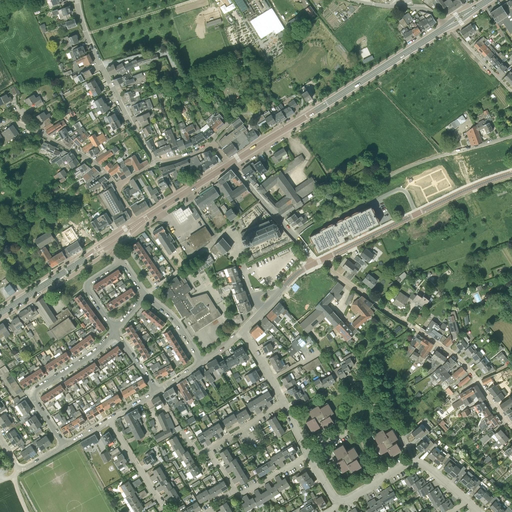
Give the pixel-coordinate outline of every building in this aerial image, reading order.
[(235,0),(241,12),(248,9),(244,0),(235,0)] [(264,0),(262,0),(262,1),(267,9),(270,8),(264,0)] [(435,0),(432,2),(436,8),(439,6),(446,15),(466,2),(464,0),(435,0)] [(511,32),(511,9),(507,2),(501,6),(501,5),(490,13),(496,23),(501,20),(510,34),(511,32)] [(70,6),(58,10),(57,9),(52,11),(53,16),(59,14),(61,19),(65,18),(64,15),(72,12),(70,6)] [(305,9),(311,18),(316,14),(310,6),(305,9)] [(271,7),(250,20),(261,38),(275,30),(277,33),(285,28),(271,7)] [(407,41),(415,35),(408,25),(413,22),(411,19),(412,19),(408,12),(402,17),(403,18),(399,21),(404,29),(401,31),(403,34),(402,34),(407,41)] [(420,12),(421,14),(429,26),(436,22),(431,14),(420,12)] [(426,29),(429,26),(421,14),(418,16),(416,14),(414,16),(417,19),(419,18),(426,29)] [(297,16),(286,23),(292,31),(302,25),(297,16)] [(421,32),(426,29),(419,18),(417,19),(414,16),(414,17),(412,19),(421,32)] [(207,27),(222,22),(221,18),(206,22),(207,27)] [(67,26),(68,28),(77,25),(74,19),(58,25),(59,29),(67,26)] [(415,35),(421,32),(412,19),(411,19),(413,22),(408,25),(415,35)] [(460,31),(466,40),(469,37),(469,36),(476,32),(470,24),(460,31)] [(71,48),(70,45),(79,41),(76,34),(68,38),(68,36),(64,38),(67,45),(63,46),(65,51),(71,48)] [(474,45),(478,49),(487,40),(485,39),(483,36),(480,40),(474,45)] [(478,49),(481,53),(490,44),(487,40),(478,49)] [(481,53),(485,57),(494,47),(491,44),(490,44),(481,53)] [(83,46),(69,52),(72,58),(75,57),(86,53),(83,46)] [(485,57),(488,60),(497,52),(493,48),(494,47),(485,57)] [(488,60),(492,65),(503,54),(500,52),(498,54),(497,52),(488,60)] [(496,69),(503,63),(508,58),(506,56),(504,53),(503,54),(492,65),(496,69)] [(89,54),(72,62),(74,66),(76,70),(79,68),(78,64),(83,62),(85,66),(93,62),(89,54)] [(137,61),(139,66),(159,60),(157,54),(137,61)] [(130,80),(133,78),(130,73),(132,72),(131,68),(134,67),(135,70),(140,69),(139,66),(137,61),(136,59),(132,61),(125,65),(125,68),(129,79),(130,80)] [(110,75),(117,72),(125,68),(125,65),(124,62),(122,63),(115,67),(114,64),(107,68),(110,75)] [(503,63),(496,69),(501,75),(508,68),(503,63)] [(127,80),(129,79),(125,68),(117,72),(120,77),(120,78),(120,79),(125,77),(127,80)] [(175,77),(183,74),(180,68),(172,71),(175,77)] [(81,74),(77,76),(81,82),(92,75),(89,69),(83,73),(83,72),(82,72),(81,72),(81,73),(81,74)] [(137,80),(139,85),(143,83),(140,78),(144,76),(142,71),(133,75),(136,80),(137,80)] [(120,79),(120,78),(113,80),(116,86),(124,82),(123,82),(125,81),(127,84),(135,81),(134,78),(133,78),(130,80),(129,79),(127,80),(125,77),(120,79)] [(98,86),(98,85),(95,80),(87,84),(86,81),(82,84),(84,86),(87,84),(90,90),(98,86)] [(90,90),(94,96),(101,92),(98,86),(90,90)] [(304,86),(298,89),(307,101),(309,100),(310,100),(311,99),(312,98),(307,90),(304,86)] [(130,103),(136,101),(141,99),(139,96),(136,97),(136,96),(134,93),(141,91),(140,88),(131,91),(125,93),(127,99),(129,103),(130,103)] [(0,105),(12,100),(10,96),(8,98),(6,94),(0,97),(0,105)] [(28,103),(29,106),(41,99),(39,96),(36,98),(34,94),(25,100),(27,104),(28,103)] [(98,108),(106,103),(102,97),(94,101),(98,108)] [(135,115),(153,108),(149,99),(137,104),(136,101),(130,103),(135,115)] [(294,113),(292,109),(298,105),(294,100),(288,103),(289,106),(281,111),(286,118),(294,113)] [(102,113),(111,108),(109,106),(108,106),(106,103),(98,108),(95,109),(97,112),(100,111),(102,113)] [(277,124),(286,118),(281,111),(280,109),(278,106),(276,108),(279,112),(277,113),(276,112),(275,113),(273,113),(271,110),(269,111),(276,122),(277,124)] [(270,126),(276,122),(269,111),(267,112),(267,111),(266,111),(265,112),(264,112),(264,113),(264,114),(263,115),(263,114),(255,119),(257,122),(259,126),(267,121),(270,126)] [(46,126),(52,123),(49,117),(51,116),(49,113),(46,115),(44,112),(35,117),(37,121),(38,120),(39,123),(44,120),(46,123),(44,124),(46,126)] [(136,117),(137,121),(138,121),(140,120),(140,122),(141,122),(142,126),(149,123),(147,117),(151,116),(149,112),(136,117)] [(110,123),(118,119),(115,113),(107,117),(110,123)] [(211,121),(218,129),(224,124),(221,120),(223,118),(219,114),(216,117),(214,115),(211,118),(212,119),(211,121)] [(236,137),(243,132),(246,130),(247,129),(243,124),(244,123),(238,115),(228,123),(230,125),(232,124),(236,129),(223,139),(219,142),(223,147),(236,137)] [(463,115),(451,122),(454,128),(467,121),(463,115)] [(213,133),(218,129),(211,121),(212,119),(211,118),(210,117),(205,121),(207,124),(206,125),(213,133)] [(110,123),(114,130),(121,126),(118,119),(110,123)] [(478,124),(475,125),(467,131),(472,146),(483,143),(480,137),(478,131),(484,128),(487,133),(493,130),(488,121),(488,122),(487,119),(484,121),(484,120),(478,123),(478,124)] [(52,123),(46,126),(44,127),(46,131),(49,135),(62,126),(63,126),(64,127),(67,126),(63,120),(60,122),(59,122),(54,125),(52,123)] [(187,147),(193,145),(186,127),(184,122),(178,124),(182,134),(181,135),(183,139),(182,139),(186,147),(187,147)] [(259,137),(256,133),(258,131),(257,129),(260,127),(259,126),(257,122),(254,124),(253,123),(250,126),(253,130),(248,133),(246,130),(243,132),(248,139),(251,142),(259,137)] [(193,146),(206,139),(200,130),(195,123),(186,127),(193,145),(193,146)] [(8,140),(15,136),(19,142),(24,138),(21,133),(19,134),(13,125),(1,133),(4,137),(5,136),(8,140)] [(142,129),(145,133),(146,136),(153,132),(149,125),(142,129)] [(210,136),(213,133),(206,125),(200,130),(206,139),(210,136)] [(67,136),(68,136),(70,135),(73,132),(71,129),(68,131),(65,128),(58,132),(63,139),(67,136)] [(178,148),(176,140),(175,140),(173,134),(171,129),(164,132),(168,140),(165,141),(167,145),(170,144),(173,150),(178,148)] [(74,140),(74,141),(79,146),(90,135),(86,132),(84,133),(81,130),(78,131),(79,133),(75,135),(77,137),(74,140)] [(99,145),(107,140),(101,130),(94,134),(89,137),(92,143),(82,148),(86,152),(88,151),(99,145)] [(248,139),(243,132),(236,137),(241,144),(248,139)] [(70,147),(74,141),(74,140),(77,137),(75,135),(74,134),(71,138),(68,136),(67,136),(63,139),(61,140),(66,144),(65,144),(70,147)] [(237,149),(236,148),(241,144),(236,137),(223,147),(222,149),(227,156),(237,149)] [(158,155),(156,149),(152,138),(148,141),(150,144),(148,145),(150,148),(151,148),(155,156),(158,155)] [(186,148),(186,147),(182,139),(181,140),(180,138),(176,140),(178,148),(179,150),(186,148)] [(166,152),(173,150),(170,144),(167,145),(165,141),(164,139),(163,139),(161,141),(166,152)] [(158,155),(166,152),(161,141),(160,141),(157,142),(160,148),(156,149),(158,155)] [(63,150),(61,152),(58,151),(59,149),(56,147),(49,144),(48,144),(44,142),(41,148),(46,150),(45,150),(58,156),(50,161),(52,164),(55,163),(56,162),(69,153),(63,150)] [(96,155),(98,158),(107,151),(106,149),(103,151),(99,145),(88,151),(92,157),(96,155)] [(107,151),(98,158),(95,159),(100,164),(119,150),(116,146),(109,150),(107,151)] [(21,147),(14,151),(16,156),(24,153),(21,147)] [(271,157),(275,163),(282,159),(281,157),(287,153),(284,148),(273,154),(274,155),(271,157)] [(204,171),(220,161),(216,154),(213,156),(210,150),(203,153),(205,156),(204,156),(204,158),(205,159),(202,161),(200,162),(204,170),(204,171)] [(67,160),(72,168),(79,163),(73,154),(70,152),(69,153),(56,162),(59,166),(64,162),(67,160)] [(132,164),(136,171),(145,167),(149,164),(147,160),(140,164),(135,154),(129,157),(124,161),(126,165),(123,168),(127,176),(131,174),(127,167),(132,164)] [(298,164),(301,162),(304,160),(301,154),(294,159),(298,164)] [(198,173),(204,170),(200,162),(200,161),(197,155),(187,159),(175,164),(180,176),(184,175),(181,170),(185,168),(184,166),(186,165),(187,170),(190,169),(191,169),(192,171),(196,170),(198,173)] [(107,171),(113,165),(116,161),(113,159),(112,160),(110,162),(104,167),(107,171)] [(121,180),(127,176),(123,168),(126,165),(124,161),(123,160),(118,163),(117,163),(114,166),(113,165),(107,171),(112,176),(117,172),(121,180)] [(261,175),(263,173),(267,171),(260,160),(254,164),(258,171),(261,175)] [(250,181),(253,184),(257,181),(254,178),(255,178),(252,175),(258,171),(254,164),(253,162),(241,170),(250,181)] [(79,179),(82,176),(91,169),(85,163),(73,171),(79,179)] [(166,183),(170,180),(167,174),(173,171),(174,173),(172,174),(175,179),(180,176),(175,164),(174,165),(159,168),(163,176),(166,183)] [(101,186),(98,180),(91,184),(90,182),(95,178),(94,177),(100,172),(94,167),(91,169),(82,176),(87,182),(86,183),(91,192),(101,186)] [(66,179),(64,176),(67,174),(64,169),(56,174),(57,174),(54,176),(57,181),(59,180),(61,183),(66,179)] [(231,179),(236,175),(231,169),(217,180),(219,182),(214,185),(215,187),(220,195),(223,193),(225,196),(230,202),(247,189),(243,184),(239,179),(235,182),(239,187),(233,191),(227,182),(231,179)] [(301,200),(301,199),(318,187),(312,177),(293,189),(284,175),(280,170),(278,172),(278,171),(273,175),(272,175),(267,179),(264,181),(259,186),(256,188),(279,212),(292,203),(293,204),(301,200)] [(113,186),(111,183),(107,186),(105,182),(108,180),(104,176),(98,180),(101,186),(105,191),(113,186)] [(168,186),(166,183),(163,176),(162,176),(163,177),(159,180),(160,181),(157,182),(162,190),(168,186)] [(132,194),(140,190),(133,179),(129,181),(134,188),(130,190),(128,188),(124,190),(129,199),(133,196),(132,194)] [(292,203),(279,212),(282,216),(283,215),(285,218),(290,214),(289,212),(295,208),(296,209),(303,204),(310,199),(310,198),(316,195),(315,194),(323,189),(322,187),(324,186),(325,187),(330,183),(329,181),(317,189),(318,189),(301,200),(293,204),(292,203)] [(122,211),(125,208),(120,200),(119,201),(113,191),(115,190),(113,186),(105,191),(101,193),(99,194),(96,195),(105,210),(108,208),(111,215),(117,226),(130,218),(126,211),(123,213),(123,212),(123,211),(122,211)] [(201,210),(205,208),(204,206),(206,204),(213,214),(219,209),(218,207),(213,200),(220,195),(215,187),(194,200),(201,210)] [(498,196),(508,192),(506,188),(497,192),(498,196)] [(136,215),(149,207),(144,199),(130,207),(136,215)] [(244,212),(235,199),(232,202),(241,214),(244,212)] [(225,212),(230,220),(236,215),(231,208),(228,210),(224,205),(221,207),(225,212)] [(360,211),(360,210),(319,231),(309,236),(317,253),(327,249),(328,249),(369,229),(369,228),(379,223),(370,206),(360,211)] [(187,216),(191,213),(189,210),(191,210),(189,207),(185,209),(183,210),(181,207),(173,212),(176,217),(180,224),(188,218),(187,216)] [(196,220),(200,217),(194,207),(191,210),(189,210),(191,213),(196,220)] [(91,221),(97,232),(102,228),(107,225),(112,222),(109,217),(111,215),(108,208),(105,210),(106,212),(94,219),(92,215),(90,216),(87,212),(86,212),(91,221)] [(299,226),(308,220),(306,218),(308,217),(305,213),(298,218),(295,213),(286,219),(290,224),(291,223),(293,226),(297,223),(299,226)] [(262,241),(263,242),(263,241),(265,240),(266,241),(266,240),(266,239),(269,238),(269,239),(270,239),(269,238),(272,237),(272,238),(273,238),(272,237),(275,236),(275,237),(275,236),(276,237),(275,237),(276,238),(277,238),(277,237),(280,236),(281,236),(281,235),(280,233),(280,232),(279,232),(279,230),(278,230),(278,229),(277,230),(278,230),(276,230),(277,228),(278,228),(278,227),(277,227),(276,224),(277,224),(276,223),(276,224),(273,223),(273,222),(272,219),(270,220),(269,220),(268,219),(268,220),(268,221),(266,222),(265,221),(265,222),(262,223),(262,222),(261,222),(262,223),(259,224),(259,223),(258,224),(259,225),(256,226),(256,225),(255,225),(256,226),(253,227),(253,226),(252,226),(253,227),(250,228),(250,227),(249,228),(250,229),(247,230),(247,229),(246,229),(247,230),(246,230),(246,231),(245,231),(243,232),(243,231),(243,232),(241,233),(241,232),(241,233),(240,234),(241,234),(242,236),(242,237),(242,238),(241,238),(242,239),(242,238),(244,242),(243,243),(244,244),(245,243),(245,244),(247,246),(246,247),(247,247),(247,248),(248,247),(249,246),(249,247),(250,247),(250,246),(252,245),(253,245),(254,246),(254,245),(256,244),(257,245),(257,244),(259,242),(260,243),(260,242),(262,241)] [(153,232),(155,236),(153,237),(155,240),(158,238),(161,243),(169,254),(170,255),(173,253),(172,252),(176,249),(172,243),(174,242),(169,233),(167,235),(164,231),(165,230),(163,226),(153,232)] [(195,247),(196,248),(213,237),(205,226),(189,236),(190,238),(187,240),(193,249),(195,247)] [(55,239),(54,238),(49,231),(44,234),(35,240),(40,248),(55,239)] [(71,255),(83,248),(75,235),(70,238),(73,243),(66,247),(67,248),(62,251),(67,258),(71,255)] [(136,250),(142,246),(140,243),(145,240),(144,237),(141,240),(139,241),(133,245),(136,250)] [(219,250),(223,254),(231,247),(222,237),(214,244),(215,245),(210,250),(215,255),(219,250)] [(136,250),(140,255),(151,248),(149,245),(146,247),(144,249),(142,246),(136,250)] [(52,267),(67,258),(62,251),(52,257),(45,246),(38,250),(45,262),(48,260),(52,267)] [(143,260),(149,256),(147,253),(149,252),(152,250),(151,248),(140,255),(143,260)] [(371,251),(370,252),(365,248),(360,255),(369,261),(371,258),(373,259),(376,255),(371,251)] [(146,265),(152,261),(149,256),(143,260),(146,265)] [(361,265),(366,263),(357,256),(354,259),(361,265)] [(150,270),(156,266),(154,263),(159,260),(157,257),(155,259),(152,261),(146,265),(147,266),(150,270)] [(348,260),(342,267),(350,273),(356,266),(348,260)] [(225,277),(238,273),(235,265),(217,272),(219,280),(225,277)] [(153,275),(159,271),(156,266),(150,270),(153,275)] [(157,280),(162,276),(160,273),(166,270),(164,267),(161,269),(159,271),(153,275),(154,276),(157,280)] [(117,278),(122,275),(119,269),(114,272),(117,278)] [(112,281),(117,278),(114,272),(108,276),(112,281)] [(228,285),(241,280),(238,273),(225,277),(228,285)] [(377,280),(368,273),(363,280),(372,287),(377,280)] [(404,280),(406,279),(402,274),(399,276),(398,275),(395,277),(400,284),(405,281),(404,280)] [(103,279),(107,285),(112,281),(108,276),(103,279)] [(195,332),(214,320),(222,315),(206,293),(190,297),(187,293),(192,290),(187,283),(184,284),(182,280),(180,281),(177,276),(169,281),(171,284),(166,287),(168,289),(163,292),(168,299),(170,297),(174,304),(182,317),(187,314),(193,324),(191,325),(195,332)] [(109,288),(107,285),(103,279),(98,282),(102,288),(105,286),(109,293),(111,291),(109,288)] [(233,295),(244,290),(241,280),(228,285),(221,288),(224,298),(228,297),(233,295)] [(287,291),(292,296),(301,286),(296,281),(287,291)] [(97,291),(102,288),(98,282),(93,286),(97,291)] [(334,327),(341,320),(327,304),(334,297),(338,301),(342,296),(339,294),(344,287),(338,282),(330,292),(326,296),(323,293),(319,297),(322,300),(314,307),(316,309),(299,324),(307,333),(316,325),(318,327),(320,325),(319,323),(324,318),(330,324),(331,323),(334,327)] [(10,296),(16,292),(10,284),(4,288),(10,296)] [(125,300),(130,297),(126,291),(124,288),(122,285),(120,286),(124,292),(121,294),(125,300)] [(130,297),(135,293),(132,288),(126,291),(130,297)] [(236,304),(248,300),(244,290),(233,295),(236,304)] [(406,302),(409,297),(406,295),(406,296),(400,291),(395,299),(396,299),(393,303),(397,305),(401,307),(401,308),(404,304),(406,302)] [(418,293),(416,295),(413,300),(412,301),(416,303),(417,302),(423,306),(425,304),(426,305),(428,301),(430,297),(425,293),(422,297),(420,296),(421,295),(418,293)] [(78,303),(84,299),(80,294),(75,298),(78,303)] [(118,296),(116,298),(120,303),(121,303),(125,300),(121,294),(118,296)] [(345,304),(348,306),(353,295),(350,294),(345,304)] [(362,315),(369,308),(373,304),(361,296),(352,304),(351,308),(356,314),(358,311),(362,315)] [(49,325),(57,319),(42,297),(35,302),(39,308),(37,309),(42,317),(42,316),(48,326),(49,325)] [(115,307),(120,303),(116,298),(111,301),(115,307)] [(78,303),(80,306),(82,308),(87,304),(84,299),(78,303)] [(240,314),(252,309),(248,300),(236,304),(240,314)] [(110,310),(115,307),(111,301),(106,304),(110,310)] [(272,310),(281,319),(284,315),(288,311),(283,306),(279,302),(272,310)] [(87,304),(82,308),(83,310),(85,313),(91,309),(88,305),(87,304)] [(35,315),(38,313),(35,307),(32,309),(30,306),(26,309),(19,314),(24,323),(32,318),(36,315),(35,315)] [(49,325),(51,329),(58,340),(76,327),(71,320),(75,318),(68,307),(56,316),(58,319),(57,319),(49,325)] [(141,320),(143,322),(145,319),(147,317),(151,311),(149,310),(146,307),(142,313),(145,315),(141,320)] [(355,330),(356,328),(357,328),(356,328),(374,313),(369,308),(362,315),(352,324),(353,325),(351,326),(355,330)] [(85,313),(87,316),(89,318),(95,314),(91,309),(85,313)] [(278,322),(281,319),(272,310),(268,314),(266,317),(271,322),(275,319),(278,322)] [(151,311),(147,317),(149,319),(151,321),(156,315),(151,311)] [(455,336),(459,335),(455,320),(458,320),(455,311),(450,312),(451,316),(447,317),(448,322),(449,322),(453,339),(456,338),(455,336)] [(89,318),(87,320),(88,322),(91,320),(93,323),(98,319),(95,314),(89,318)] [(243,321),(242,319),(240,314),(232,317),(234,324),(243,321)] [(152,329),(160,319),(156,315),(151,321),(154,323),(150,328),(152,329)] [(11,326),(16,335),(23,331),(20,327),(23,325),(18,317),(12,321),(14,324),(11,326)] [(261,325),(267,332),(268,331),(270,330),(272,328),(276,332),(278,330),(271,322),(266,317),(261,321),(263,323),(261,325)] [(93,323),(95,326),(96,328),(102,324),(98,319),(93,323)] [(158,326),(161,328),(165,323),(160,319),(152,329),(154,331),(156,328),(158,326)] [(356,328),(355,330),(352,332),(341,320),(334,327),(350,344),(353,341),(350,338),(358,330),(356,328)] [(425,331),(433,336),(440,326),(436,324),(435,325),(431,322),(425,331)] [(438,340),(444,331),(442,329),(443,328),(444,329),(447,325),(443,322),(440,326),(433,336),(438,340)] [(0,325),(0,328),(3,332),(6,338),(10,335),(7,330),(7,329),(3,323),(0,325)] [(96,328),(94,330),(95,332),(98,330),(100,333),(106,329),(102,324),(96,328)] [(129,333),(137,328),(136,326),(133,327),(131,324),(126,328),(128,331),(129,333)] [(265,334),(267,332),(261,325),(259,327),(257,324),(250,331),(255,339),(264,332),(265,334)] [(132,338),(138,335),(136,331),(138,330),(137,328),(129,333),(132,338)] [(58,340),(50,329),(46,332),(54,343),(58,340)] [(164,333),(166,336),(167,338),(173,335),(170,330),(164,333)] [(90,343),(95,340),(91,334),(88,336),(85,338),(90,343)] [(428,343),(422,339),(423,338),(418,334),(414,340),(413,340),(410,345),(404,353),(409,357),(419,342),(420,343),(420,342),(422,344),(418,350),(419,350),(417,353),(414,351),(410,357),(415,361),(412,365),(415,367),(417,364),(419,362),(421,363),(425,358),(430,351),(434,345),(429,341),(428,343)] [(442,343),(443,344),(447,346),(452,341),(451,338),(450,334),(447,338),(442,342),(442,343)] [(141,340),(143,338),(142,336),(140,338),(138,335),(132,338),(135,343),(141,340)] [(168,341),(170,344),(176,340),(173,335),(167,338),(165,340),(162,342),(163,344),(166,342),(168,341)] [(464,351),(470,346),(468,344),(469,343),(468,342),(469,340),(465,335),(464,336),(459,340),(460,342),(456,345),(462,352),(464,351)] [(265,346),(263,347),(266,353),(274,349),(271,343),(276,339),(274,337),(264,343),(265,346)] [(300,337),(296,341),(301,347),(305,343),(300,337)] [(85,347),(90,343),(85,338),(80,342),(85,347)] [(144,345),(142,342),(145,340),(143,338),(141,340),(135,343),(136,345),(138,349),(144,345)] [(292,346),(297,351),(301,347),(296,341),(295,339),(290,343),(292,346)] [(174,349),(180,345),(176,340),(170,344),(174,349)] [(80,342),(78,343),(75,345),(79,351),(81,350),(85,347),(80,342)] [(472,357),(478,351),(472,344),(470,346),(464,351),(470,358),(472,357)] [(74,355),(79,351),(75,345),(70,349),(74,355)] [(117,354),(122,351),(118,345),(115,348),(113,349),(117,354)] [(147,350),(148,350),(144,345),(138,349),(142,354),(147,350)] [(177,354),(183,350),(181,347),(180,345),(174,349),(177,354)] [(291,356),(297,351),(292,346),(287,351),(291,356)] [(235,354),(232,356),(236,363),(237,364),(240,363),(241,364),(241,363),(240,362),(243,361),(245,360),(248,358),(249,359),(246,353),(242,347),(233,352),(235,354)] [(115,356),(116,358),(119,357),(117,354),(113,349),(108,353),(112,358),(115,356)] [(273,364),(280,360),(277,354),(281,352),(279,349),(271,354),(273,356),(269,358),(273,364)] [(145,359),(151,355),(147,350),(142,354),(145,359)] [(178,360),(180,359),(186,355),(183,350),(177,354),(174,356),(176,358),(173,360),(175,362),(178,360)] [(432,357),(434,358),(437,360),(441,354),(436,350),(432,357)] [(70,357),(66,351),(61,355),(65,361),(70,357)] [(477,363),(482,360),(480,357),(482,356),(478,351),(472,357),(477,363)] [(19,352),(14,355),(19,362),(23,359),(19,352)] [(354,364),(352,360),(355,359),(353,356),(355,355),(352,352),(343,357),(345,360),(349,367),(352,365),(352,366),(354,364)] [(506,362),(509,360),(502,352),(497,356),(495,357),(497,360),(499,358),(501,360),(503,358),(506,362)] [(103,356),(109,364),(111,363),(109,360),(112,358),(108,353),(105,355),(103,356)] [(168,358),(165,354),(162,355),(165,360),(167,362),(164,364),(165,367),(168,373),(174,370),(171,365),(168,358)] [(442,364),(446,358),(441,354),(437,360),(434,363),(437,365),(438,365),(439,363),(441,364),(442,364)] [(65,361),(61,355),(56,358),(59,364),(65,361)] [(183,364),(184,364),(189,361),(186,355),(180,359),(183,364)] [(102,365),(104,368),(107,366),(109,364),(103,356),(98,360),(102,366),(102,365)] [(236,363),(232,356),(224,360),(228,367),(236,363)] [(447,378),(451,376),(446,372),(456,362),(451,357),(443,365),(439,368),(434,372),(443,382),(443,381),(447,378)] [(59,364),(56,358),(50,362),(54,368),(56,367),(59,364)] [(207,379),(210,383),(214,381),(210,373),(215,370),(217,368),(221,374),(224,373),(218,363),(216,358),(207,364),(200,368),(207,379)] [(281,371),(289,366),(288,364),(285,365),(282,359),(280,360),(273,364),(272,364),(276,371),(279,369),(281,371)] [(480,369),(487,363),(483,359),(482,360),(477,363),(477,364),(480,369)] [(228,367),(224,360),(218,363),(224,373),(230,370),(228,367)] [(350,374),(348,371),(350,370),(349,367),(345,360),(343,361),(344,364),(341,365),(347,375),(350,374)] [(54,368),(50,362),(45,365),(49,371),(54,368)] [(90,365),(94,371),(99,368),(95,362),(91,364),(90,365)] [(163,376),(168,373),(165,367),(162,368),(159,362),(156,363),(163,376)] [(157,379),(163,376),(156,363),(154,364),(156,368),(155,368),(155,369),(153,370),(157,379)] [(490,372),(495,369),(491,365),(489,366),(487,363),(480,369),(484,374),(489,370),(490,372)] [(90,377),(93,375),(95,374),(94,371),(90,365),(85,369),(89,375),(90,377)] [(344,377),(347,375),(341,365),(334,369),(335,372),(338,377),(339,376),(341,378),(344,376),(344,377)] [(456,379),(466,371),(462,367),(461,367),(454,373),(451,376),(447,378),(451,383),(456,379)] [(45,374),(41,368),(35,371),(39,377),(45,374)] [(29,384),(25,378),(23,376),(26,374),(24,371),(22,373),(20,369),(18,370),(20,373),(19,374),(21,377),(18,379),(23,387),(29,384)] [(84,378),(89,375),(85,369),(80,372),(84,378)] [(194,373),(205,389),(207,388),(205,385),(201,379),(204,377),(199,369),(194,373)] [(252,383),(255,381),(257,384),(260,382),(258,380),(261,378),(257,372),(256,369),(244,376),(248,382),(251,380),(252,383)] [(39,377),(35,371),(30,375),(34,381),(39,377)] [(81,379),(83,381),(85,380),(84,378),(80,372),(75,375),(78,381),(81,379)] [(208,394),(205,389),(194,373),(191,375),(190,376),(193,380),(193,381),(197,386),(198,389),(196,390),(195,388),(192,390),(195,395),(196,397),(198,400),(208,394)] [(332,383),(335,381),(334,379),(336,378),(333,373),(326,377),(330,385),(333,383),(332,383)] [(29,384),(34,381),(30,375),(25,378),(29,384)] [(69,379),(75,387),(77,385),(76,383),(78,381),(75,375),(69,379)] [(289,385),(296,382),(294,378),(291,380),(288,375),(282,379),(283,382),(284,385),(288,382),(289,385)] [(141,388),(147,384),(141,376),(139,377),(136,379),(141,388)] [(460,383),(462,385),(470,378),(468,376),(460,383)] [(328,386),(330,385),(326,377),(321,380),(323,385),(324,387),(328,385),(328,386)] [(196,397),(195,395),(192,397),(185,384),(189,382),(186,378),(182,381),(179,383),(177,384),(179,388),(178,389),(184,399),(186,403),(187,403),(186,401),(187,401),(189,404),(194,401),(193,399),(196,397)] [(321,387),(323,385),(321,380),(320,378),(314,381),(318,388),(321,386),(321,387)] [(72,388),(75,387),(69,379),(67,380),(64,382),(68,388),(71,386),(72,388)] [(133,380),(135,383),(132,385),(136,391),(141,388),(136,379),(133,380)] [(130,394),(136,391),(132,385),(131,382),(127,384),(125,386),(130,394)] [(293,394),(303,388),(301,386),(300,385),(298,386),(297,384),(296,382),(289,385),(291,388),(287,390),(289,392),(291,395),(293,394)] [(56,387),(60,393),(62,391),(65,390),(61,384),(56,387)] [(462,400),(464,403),(466,405),(473,401),(472,399),(476,396),(480,402),(482,400),(485,399),(476,384),(471,387),(475,392),(465,398),(462,400)] [(500,391),(495,384),(494,385),(488,389),(497,402),(505,397),(507,395),(503,389),(500,391)] [(125,398),(130,394),(125,386),(123,387),(120,389),(125,398)] [(56,399),(59,397),(61,396),(60,393),(56,387),(51,391),(56,399)] [(186,403),(184,399),(179,401),(176,397),(175,396),(177,394),(173,387),(168,390),(167,390),(174,402),(180,412),(187,409),(184,405),(184,404),(186,403)] [(309,398),(307,396),(306,393),(305,393),(304,391),(306,390),(306,389),(305,387),(303,388),(293,394),(294,396),(295,396),(297,399),(300,397),(303,402),(309,398)] [(450,396),(454,393),(448,387),(445,390),(450,396)] [(453,407),(454,410),(458,407),(464,403),(462,400),(465,398),(475,392),(471,387),(459,394),(461,397),(459,398),(460,400),(451,405),(453,407)] [(164,393),(163,394),(170,405),(174,402),(167,390),(164,392),(164,393)] [(53,401),(56,399),(51,391),(46,394),(51,402),(53,401)] [(270,406),(272,405),(269,400),(273,398),(269,391),(263,394),(270,406)] [(111,394),(116,403),(121,400),(118,393),(115,395),(113,393),(111,394)] [(49,404),(51,402),(46,394),(40,397),(46,406),(49,404)] [(116,403),(111,394),(108,396),(105,398),(111,406),(115,404),(116,403)] [(268,407),(270,406),(263,394),(258,397),(262,404),(265,403),(268,407)] [(162,407),(165,405),(159,396),(152,400),(155,407),(160,404),(162,407)] [(262,411),(261,410),(259,406),(262,404),(258,397),(252,401),(259,413),(262,411)] [(511,410),(507,414),(510,417),(511,416),(511,398),(511,399),(510,397),(500,404),(504,410),(504,411),(509,407),(511,405),(511,410)] [(105,409),(111,406),(105,398),(102,399),(100,401),(105,409)] [(20,400),(14,403),(16,406),(17,405),(20,410),(28,405),(25,400),(21,402),(20,400)] [(481,411),(487,408),(482,400),(480,402),(475,405),(473,406),(475,410),(477,409),(479,413),(481,411)] [(100,413),(105,409),(100,401),(98,402),(95,404),(100,413)] [(257,414),(259,413),(252,401),(247,404),(251,411),(254,409),(257,414)] [(324,428),(334,422),(330,415),(334,413),(328,403),(320,408),(318,405),(308,411),(312,418),(306,421),(312,431),(322,425),(324,428)] [(96,415),(100,413),(95,404),(92,406),(90,407),(95,416),(96,415)] [(24,419),(30,415),(28,412),(32,410),(28,405),(20,410),(24,415),(22,416),(24,419)] [(89,419),(95,416),(90,407),(87,408),(84,410),(89,419)] [(132,411),(140,425),(143,424),(141,422),(141,421),(139,417),(142,416),(140,413),(137,408),(132,411)] [(488,427),(487,426),(485,423),(494,417),(492,414),(491,414),(487,408),(481,411),(479,413),(477,414),(479,417),(480,416),(482,418),(485,417),(482,419),(483,419),(480,423),(484,429),(488,427)] [(0,422),(1,423),(9,418),(11,416),(10,414),(8,415),(7,412),(8,411),(6,409),(0,412),(2,415),(0,416),(0,422)] [(240,412),(245,419),(250,416),(246,409),(240,412)] [(463,417),(471,413),(468,409),(461,413),(463,417)] [(140,426),(140,425),(132,411),(124,416),(130,427),(124,430),(122,431),(124,435),(132,430),(140,426)] [(77,414),(78,415),(75,416),(80,424),(81,424),(86,421),(81,412),(77,414)] [(180,425),(175,427),(168,413),(165,415),(163,412),(156,415),(164,431),(154,436),(158,442),(173,434),(172,433),(176,431),(177,432),(182,429),(180,425)] [(239,422),(245,419),(240,412),(235,415),(234,413),(233,413),(238,420),(239,422)] [(233,424),(238,420),(233,413),(228,416),(233,424)] [(31,425),(39,420),(35,415),(31,417),(30,415),(24,419),(20,421),(22,424),(27,420),(31,425)] [(492,422),(495,426),(501,422),(496,415),(494,417),(485,423),(487,426),(492,422)] [(80,424),(75,416),(73,417),(70,419),(75,428),(80,424)] [(188,424),(196,420),(194,416),(186,420),(188,424)] [(227,427),(233,424),(228,416),(223,420),(227,427)] [(271,425),(278,421),(275,416),(268,420),(271,425)] [(10,428),(16,424),(14,422),(12,423),(9,418),(1,423),(4,428),(8,426),(10,428)] [(69,431),(75,428),(70,419),(67,421),(64,422),(69,431)] [(32,428),(35,433),(41,429),(39,427),(42,425),(39,420),(31,425),(28,427),(30,429),(32,428)] [(10,439),(18,434),(19,433),(16,428),(22,424),(20,421),(16,424),(10,428),(11,431),(6,434),(10,439)] [(275,431),(282,427),(280,424),(278,421),(271,425),(275,431)] [(69,431),(64,422),(61,424),(59,426),(61,429),(64,434),(68,432),(69,431)] [(221,438),(223,437),(220,432),(223,430),(219,422),(214,426),(221,438)] [(441,422),(438,425),(445,432),(448,429),(441,422)] [(140,426),(132,430),(137,440),(145,435),(140,426)] [(218,439),(221,438),(214,426),(208,429),(212,436),(216,434),(218,439)] [(420,426),(412,433),(416,438),(420,435),(422,437),(429,432),(425,427),(423,429),(420,426)] [(282,427),(275,431),(278,437),(285,432),(282,427)] [(210,444),(212,443),(209,438),(212,436),(208,429),(202,432),(210,444)] [(385,433),(384,431),(383,429),(373,435),(378,442),(375,444),(381,454),(388,450),(391,456),(401,450),(395,440),(398,438),(392,429),(385,433)] [(492,436),(496,442),(504,434),(500,429),(497,431),(495,433),(492,430),(487,434),(478,440),(483,444),(492,436)] [(108,444),(114,440),(109,432),(102,436),(108,444)] [(208,446),(210,444),(202,432),(197,436),(201,443),(205,441),(208,446)] [(18,445),(23,441),(21,438),(21,439),(18,434),(10,439),(13,444),(16,443),(18,445)] [(80,442),(84,449),(99,441),(95,434),(80,442)] [(496,442),(492,445),(494,447),(496,445),(498,448),(502,444),(502,445),(509,439),(504,434),(496,442)] [(41,439),(47,447),(52,443),(46,435),(41,439)] [(172,445),(179,441),(176,435),(168,440),(172,445)] [(47,447),(41,439),(40,437),(33,442),(37,448),(39,446),(41,450),(47,447)] [(428,449),(434,443),(430,440),(427,443),(424,439),(416,447),(421,452),(426,447),(428,449)] [(26,460),(31,457),(26,449),(24,445),(25,444),(23,441),(18,445),(19,448),(21,446),(24,450),(21,452),(26,460)] [(175,450),(182,446),(179,441),(172,445),(175,450)] [(26,449),(31,457),(36,453),(34,449),(37,448),(33,442),(30,444),(31,446),(26,449)] [(433,460),(439,453),(441,450),(436,446),(437,445),(435,443),(434,443),(428,449),(431,451),(427,456),(433,460)] [(294,460),(296,458),(293,454),(297,452),(292,444),(287,448),(294,460)] [(337,462),(343,472),(349,468),(351,472),(361,466),(357,458),(359,456),(353,447),(347,451),(343,444),(333,450),(339,461),(337,462)] [(178,456),(185,451),(182,446),(175,450),(178,456)] [(223,458),(230,454),(227,448),(220,453),(223,458)] [(292,461),(294,460),(287,448),(281,451),(286,458),(289,456),(292,461)] [(144,459),(143,460),(145,464),(146,463),(147,464),(150,462),(152,464),(157,461),(155,458),(154,459),(151,454),(152,453),(150,450),(145,454),(147,456),(144,458),(144,459)] [(184,460),(191,456),(187,450),(185,451),(178,456),(179,456),(181,455),(184,460)] [(106,451),(101,454),(105,462),(111,459),(106,451)] [(118,470),(119,469),(127,465),(125,462),(127,461),(122,453),(122,454),(120,451),(112,455),(111,456),(112,458),(115,457),(117,460),(115,461),(115,462),(114,462),(118,470)] [(283,466),(285,465),(283,461),(282,460),(286,458),(281,451),(276,454),(283,466)] [(441,461),(443,463),(449,457),(450,455),(448,453),(446,455),(444,453),(442,455),(439,453),(433,460),(433,461),(438,465),(441,461)] [(226,463),(233,459),(230,454),(223,458),(226,463)] [(281,468),(283,466),(276,454),(270,457),(271,460),(276,467),(275,465),(278,463),(281,468)] [(187,466),(194,461),(191,456),(184,460),(187,466)] [(225,468),(227,470),(239,463),(235,458),(233,459),(226,463),(226,464),(228,463),(230,466),(225,468)] [(271,470),(276,467),(271,460),(266,463),(271,470)] [(190,471),(197,467),(196,465),(194,461),(187,466),(190,471)] [(443,468),(449,472),(455,465),(449,461),(443,468)] [(233,470),(235,473),(242,469),(239,463),(227,470),(228,473),(233,470)] [(265,473),(271,470),(266,463),(261,466),(265,473)] [(458,472),(460,474),(464,470),(465,469),(466,468),(463,466),(461,469),(455,465),(449,472),(454,477),(458,472)] [(150,477),(151,479),(163,472),(160,466),(153,471),(155,474),(150,477)] [(260,477),(265,473),(261,466),(255,469),(260,477)] [(190,471),(194,477),(201,472),(198,468),(197,467),(190,471)] [(232,479),(233,481),(245,474),(242,469),(235,473),(237,476),(232,479)] [(465,484),(472,477),(473,475),(468,471),(467,471),(465,469),(464,470),(460,474),(459,476),(462,478),(460,480),(465,485),(465,484)] [(157,478),(159,481),(166,477),(163,472),(151,479),(152,481),(157,478)] [(300,483),(301,483),(309,477),(306,472),(300,475),(299,472),(292,476),(293,479),(296,478),(298,482),(299,481),(300,483)] [(408,486),(418,480),(416,476),(417,475),(415,472),(404,479),(408,486)] [(235,484),(235,483),(239,481),(241,484),(249,480),(245,474),(233,481),(235,484)] [(277,476),(284,488),(290,485),(285,478),(282,480),(279,475),(277,476)] [(279,492),(284,488),(277,476),(275,478),(278,483),(275,484),(279,492)] [(156,488),(157,490),(169,482),(166,477),(159,481),(161,485),(156,488)] [(302,493),(310,489),(308,486),(314,483),(310,477),(309,477),(301,483),(303,485),(301,485),(303,489),(301,491),(302,493)] [(415,491),(425,485),(423,481),(424,480),(422,477),(418,480),(408,486),(412,484),(415,491)] [(475,488),(478,485),(481,482),(479,479),(477,481),(472,477),(465,484),(471,489),(473,486),(475,488)] [(218,484),(223,491),(228,487),(224,480),(218,484)] [(124,491),(132,486),(129,481),(120,486),(124,491)] [(164,490),(165,492),(173,488),(169,482),(157,490),(159,492),(164,489),(164,490)] [(427,494),(433,490),(431,486),(432,485),(430,482),(425,485),(415,491),(416,491),(417,490),(421,497),(427,494)] [(280,492),(279,492),(275,484),(274,485),(275,486),(272,487),(269,483),(267,484),(274,496),(280,492)] [(217,494),(223,491),(218,484),(213,487),(217,494)] [(269,499),(274,496),(267,484),(265,485),(268,490),(264,492),(269,499)] [(479,499),(480,498),(486,491),(485,491),(485,489),(484,487),(481,487),(478,485),(475,488),(474,490),(476,492),(474,494),(479,499)] [(124,491),(127,496),(134,492),(135,491),(132,486),(124,491)] [(164,498),(165,500),(177,492),(174,487),(173,488),(165,492),(166,493),(167,492),(169,495),(164,498)] [(211,497),(217,494),(213,487),(207,490),(211,496),(211,497)] [(431,500),(440,494),(438,491),(439,490),(437,487),(433,490),(427,494),(429,498),(430,500),(431,500)] [(393,499),(397,497),(393,491),(390,493),(387,488),(384,490),(390,501),(392,504),(394,502),(393,499)] [(211,496),(207,490),(207,489),(201,492),(205,500),(211,496)] [(263,502),(269,499),(264,492),(261,494),(258,489),(256,490),(263,502)] [(257,506),(263,502),(256,490),(254,492),(257,497),(254,498),(253,497),(253,498),(257,505),(257,506)] [(387,502),(390,501),(384,490),(380,492),(383,497),(379,499),(384,507),(388,504),(387,502)] [(137,497),(138,497),(141,495),(139,493),(138,494),(136,491),(135,491),(134,492),(127,496),(126,497),(129,503),(137,498),(137,497)] [(489,503),(490,502),(494,498),(491,496),(486,491),(480,498),(485,503),(487,501),(489,503)] [(173,502),(174,502),(178,499),(180,498),(177,492),(165,500),(166,502),(171,499),(173,502)] [(200,503),(205,500),(201,492),(196,496),(200,503)] [(435,507),(438,505),(440,505),(439,504),(445,501),(442,497),(443,497),(441,494),(440,494),(431,500),(433,505),(434,507),(435,507)] [(252,508),(257,505),(253,498),(250,499),(247,495),(245,496),(252,508)] [(246,511),(252,508),(245,496),(242,497),(245,502),(242,504),(246,511)] [(311,498),(315,504),(318,503),(321,508),(327,504),(322,496),(319,498),(318,496),(312,499),(312,498),(311,498)] [(497,509),(500,506),(501,506),(497,502),(500,500),(495,496),(494,498),(490,502),(492,504),(489,507),(494,511),(497,508),(497,509)] [(133,508),(141,503),(137,498),(129,503),(133,508)] [(305,507),(308,511),(312,511),(315,510),(313,507),(316,506),(315,504),(311,498),(307,501),(308,504),(304,506),(305,507)] [(385,509),(384,507),(379,499),(376,501),(374,498),(371,500),(377,511),(379,511),(381,511),(380,509),(383,507),(384,509),(385,509)] [(438,505),(442,511),(453,506),(452,506),(450,502),(451,502),(449,499),(445,501),(439,504),(440,505),(438,505)] [(368,511),(375,511),(377,511),(371,500),(367,503),(370,508),(367,510),(368,511)] [(196,511),(202,508),(197,501),(192,504),(196,511)] [(216,511),(221,511),(230,507),(226,502),(219,506),(221,509),(216,511)] [(133,508),(135,511),(137,511),(144,508),(141,503),(133,508)]
